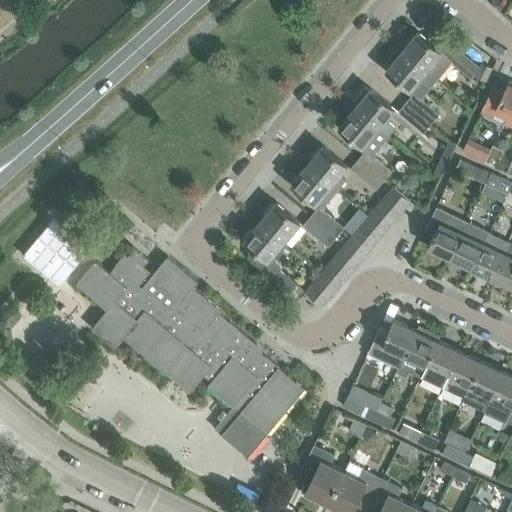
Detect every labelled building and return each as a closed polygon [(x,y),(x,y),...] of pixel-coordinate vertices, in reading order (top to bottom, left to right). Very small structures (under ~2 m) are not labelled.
[(443,36),(435,46),(416,30),(401,49),(436,79),(452,61),(471,76),(479,66),(443,36)] [(390,54),(382,64),(386,67),(385,69),(409,89),(417,96),(425,87),(428,89),(436,79),(401,49),(394,57),(390,54)] [(485,56),(483,60),(492,64),(494,60),(485,56)] [(476,74),(486,80),(492,67),(482,62),(476,74)] [(493,87),(481,111),(481,112),(492,117),(494,112),(506,118),(504,123),(511,126),(511,80),(509,79),(503,92),(493,87)] [(370,87),(368,89),(365,86),(356,96),(360,99),(354,107),(377,126),(377,127),(388,136),(396,128),(385,118),(393,107),(370,87)] [(406,102),(431,123),(439,114),(413,93),(406,102)] [(431,123),(406,102),(398,112),(423,133),(431,123)] [(354,107),(337,126),(366,150),(367,149),(373,154),(388,136),(377,127),(377,126),(354,107)] [(492,142),(483,161),(495,167),(504,148),(492,142)] [(322,144),(306,163),(330,183),(330,184),(338,191),(347,179),(339,173),(346,164),(322,144)] [(358,159),(384,180),(392,171),(373,154),(367,149),(366,150),(358,159)] [(384,180),(358,159),(350,168),(376,190),(384,180)] [(295,168),(287,178),(291,181),(290,182),(314,203),(314,202),(319,206),(312,215),(337,236),(344,227),(322,209),(338,191),(330,184),(330,183),(306,163),(299,171),(295,168)] [(482,168),(477,178),(485,182),(490,172),(483,169),(482,168)] [(490,172),(485,182),(494,187),(507,193),(511,182),(499,177),(490,172)] [(393,185),(384,195),(402,209),(410,200),(393,185)] [(384,195),(380,200),(376,205),(394,220),(402,209),(384,195)] [(274,201),(258,220),(283,240),(299,222),(274,201)] [(376,205),(368,214),(386,229),(394,220),(376,205)] [(434,207),(423,230),(424,230),(432,234),(426,246),(426,247),(449,257),(461,232),(465,221),(436,207),(434,207)] [(360,223),(378,239),(386,229),(368,214),(360,223)] [(337,236),(312,215),(303,225),(329,247),(337,236)] [(53,218),(23,254),(36,264),(42,269),(60,284),(90,248),(72,233),(66,228),(53,218)] [(242,240),(257,252),(249,261),(289,294),(297,284),(267,260),(283,240),(258,220),(242,240)] [(461,232),(449,257),(470,267),(487,232),(465,221),(461,232)] [(360,223),(352,233),(370,248),(378,239),(360,223)] [(487,232),(470,267),(493,278),(510,242),(487,232)] [(352,233),(345,242),(362,257),(370,248),(352,233)] [(354,267),(358,262),(362,257),(345,242),(337,252),(354,267)] [(511,287),(511,243),(510,242),(493,278),(511,287)] [(106,310),(91,328),(114,347),(123,336),(189,392),(203,376),(210,382),(207,385),(231,405),(212,428),(245,456),(277,418),(303,387),(255,347),(257,345),(237,328),(220,314),(221,312),(193,289),(198,283),(166,256),(147,278),(138,270),(147,260),(130,245),(108,272),(94,260),(75,283),(106,310)] [(337,252),(328,262),(346,276),(354,267),(337,252)] [(328,262),(320,272),(338,286),(346,276),(328,262)] [(320,272),(312,281),(330,296),(338,286),(320,272)] [(304,290),(318,302),(322,305),(330,296),(312,281),(304,290)] [(368,351),(399,366),(416,330),(393,319),(388,330),(380,326),(368,351)] [(399,366),(396,371),(406,376),(409,371),(421,376),(438,340),(440,335),(426,329),(424,333),(416,330),(399,366)] [(460,350),(438,340),(421,376),(443,387),(443,386),(460,350)] [(460,350),(443,386),(464,397),(462,401),(463,401),(483,361),(460,350)] [(504,371),(483,361),(463,401),(485,411),(504,371)] [(506,421),(511,423),(511,374),(504,371),(485,411),(506,421)] [(378,410),(373,420),(390,429),(395,418),(390,416),(395,404),(383,399),(378,410)] [(373,420),(378,410),(369,406),(365,417),(373,420)] [(361,437),(367,424),(354,418),(348,432),(361,437)] [(417,441),(422,430),(405,422),(400,433),(417,441)] [(365,440),(369,442),(374,440),(376,436),(374,432),(371,430),(365,432),(363,436),(365,440)] [(422,430),(417,441),(435,450),(440,439),(422,430)] [(463,434),(460,433),(456,443),(467,448),(472,439),(463,434)] [(412,445),(401,440),(396,450),(407,455),(412,445)] [(448,442),(443,453),(461,462),(466,451),(448,442)] [(334,455),(313,445),(297,477),(310,483),(305,493),(328,504),(344,471),(329,464),(334,455)] [(470,466),(475,455),(466,451),(461,462),(470,466)] [(344,471),(328,504),(343,511),(350,511),(354,505),(366,510),(382,478),(363,469),(363,468),(349,461),(344,471)] [(453,475),(457,467),(444,461),(440,469),(453,475)] [(457,467),(453,475),(467,482),(471,474),(457,467)] [(382,478),(366,510),(369,511),(406,511),(411,504),(397,497),(401,488),(382,478)] [(465,511),(483,511),(486,503),(469,498),(465,511)] [(406,511),(434,511),(437,506),(425,500),(420,508),(411,504),(406,511)]
